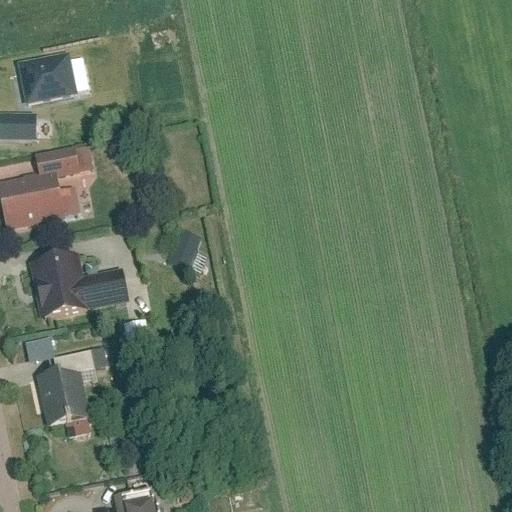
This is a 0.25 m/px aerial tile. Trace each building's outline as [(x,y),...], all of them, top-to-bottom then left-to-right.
[(69,58),(19,68),(28,110),(78,99),(69,58)] [(37,120),(0,119),(0,145),(37,147),(37,120)] [(0,193),(0,208),(6,233),(64,218),(55,183),(77,177),(72,157),(36,166),(40,183),(0,193)] [(167,265),(199,278),(207,259),(196,254),(201,241),(181,233),(167,265)] [(30,272),(42,324),(125,304),(120,285),(78,295),(70,262),(30,272)] [(127,359),(148,357),(146,324),(124,326),(127,359)] [(35,382),(45,437),(87,429),(77,377),(102,372),(98,350),(51,359),(55,379),(35,382)] [(206,499),(208,511),(230,511),(232,511),(229,495),(206,499)]
